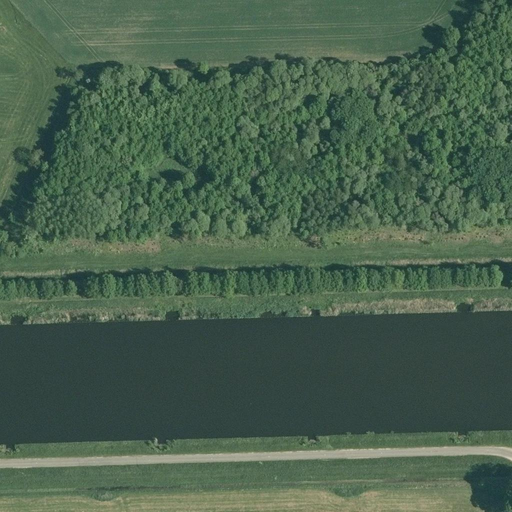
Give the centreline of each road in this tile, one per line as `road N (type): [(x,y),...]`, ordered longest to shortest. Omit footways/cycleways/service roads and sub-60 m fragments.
road 1 (track): [(0,305),(511,290)]
road 2 (unclassified): [(511,454),(0,465)]
